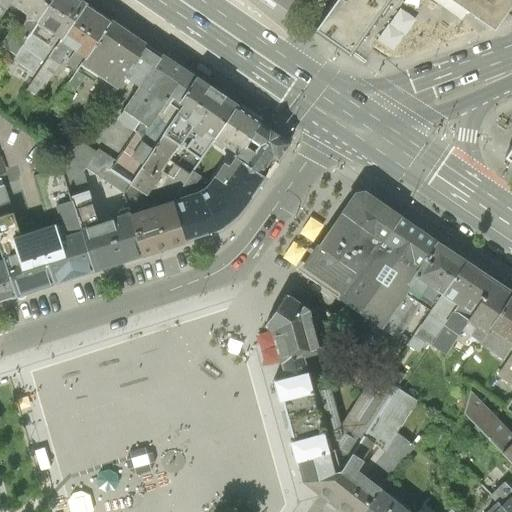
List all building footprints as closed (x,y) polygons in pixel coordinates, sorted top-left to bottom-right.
[(0,0),(0,23),(15,2),(15,0),(0,0)] [(55,0),(15,0),(15,2),(29,11),(29,19),(21,30),(14,26),(2,44),(18,54),(55,0)] [(91,0),(55,0),(18,54),(15,59),(37,74),(64,35),(67,36),(90,3),(91,0)] [(340,0),(319,31),(353,54),(391,0),(340,0)] [(509,14),(511,9),(511,0),(450,0),(491,28),(504,10),(509,14)] [(113,19),(90,3),(67,36),(64,40),(73,46),(78,49),(67,64),(77,71),(113,19)] [(115,17),(113,19),(77,71),(64,91),(73,96),(86,76),(94,81),(100,74),(120,88),(128,75),(150,44),(151,42),(115,17)] [(39,96),(73,46),(64,40),(67,36),(64,35),(37,74),(28,89),(39,96)] [(18,54),(2,44),(0,43),(0,42),(0,66),(7,71),(15,59),(18,54)] [(165,55),(150,44),(128,75),(142,85),(119,119),(137,132),(117,160),(103,180),(125,194),(132,184),(188,103),(183,100),(201,74),(167,51),(165,55)] [(243,102),(201,74),(183,100),(188,103),(132,184),(146,193),(192,128),(205,138),(209,131),(218,137),(243,102)] [(218,137),(215,143),(225,150),(229,144),(244,155),(252,144),(257,136),(269,120),(243,102),(218,137)] [(297,140),(269,120),(257,136),(266,143),(261,150),(252,144),(244,155),(272,175),(297,140)] [(215,143),(218,137),(209,131),(205,138),(192,128),(146,193),(132,184),(125,194),(131,207),(133,211),(175,198),(196,169),(215,143)] [(511,140),(502,156),(511,162),(511,140)] [(103,180),(117,160),(99,147),(96,151),(82,142),(71,157),(86,168),(103,180)] [(76,193),(91,189),(85,171),(86,168),(71,157),(63,152),(76,193)] [(272,175),(244,155),(236,166),(230,161),(212,186),(207,187),(179,197),(192,239),(224,229),(231,224),(239,218),(247,210),(272,175)] [(59,205),(73,200),(62,165),(23,178),(35,217),(48,213),(62,214),(59,205)] [(212,181),(196,169),(175,198),(179,197),(207,187),(212,181)] [(324,296),(335,303),(337,300),(378,241),(397,214),(359,188),(349,190),(297,266),(325,285),(324,296)] [(77,199),(86,228),(101,222),(91,189),(76,193),(77,199)] [(0,193),(0,216),(12,212),(6,191),(0,193)] [(192,239),(179,197),(175,198),(133,211),(146,256),(193,241),(192,239)] [(68,234),(42,242),(55,283),(99,269),(86,228),(77,199),(73,200),(59,205),(62,214),(68,234)] [(133,211),(131,207),(120,210),(122,215),(101,222),(86,228),(99,269),(146,256),(133,211)] [(0,237),(1,242),(19,296),(55,283),(42,242),(17,250),(13,238),(18,229),(12,212),(0,216),(0,237)] [(378,241),(414,266),(433,239),(397,214),(378,241)] [(461,259),(433,239),(414,266),(408,275),(413,277),(438,294),(461,259)] [(378,329),(413,277),(408,275),(414,266),(378,241),(337,300),(378,329)] [(0,301),(19,296),(1,242),(0,242),(0,301)] [(449,341),(491,280),(461,259),(438,294),(452,304),(425,343),(441,354),(449,341)] [(413,277),(378,329),(395,340),(419,304),(427,309),(438,294),(413,277)] [(468,336),(475,340),(483,328),(508,291),(491,280),(449,341),(460,348),(468,336)] [(511,294),(508,291),(483,328),(510,346),(511,347),(511,294)] [(308,310),(285,294),(261,327),(267,331),(275,364),(298,358),(319,352),(308,310)] [(438,294),(427,309),(405,345),(418,354),(425,343),(452,304),(438,294)] [(500,362),(510,346),(483,328),(475,340),(473,344),(500,362)] [(511,351),(495,377),(511,388),(511,351)] [(275,364),(279,377),(302,371),(298,358),(275,364)] [(293,461),(297,482),(329,474),(307,389),(302,371),(279,377),(267,380),(272,401),(278,400),(288,441),(284,442),(290,462),(293,461)] [(348,452),(392,387),(371,372),(339,423),(327,384),(307,389),(329,474),(333,473),(348,452)] [(392,387),(348,452),(360,461),(353,471),(378,490),(413,446),(395,433),(415,402),(392,387)] [(511,439),(511,438),(467,391),(452,405),(498,453),(511,439)] [(511,467),(511,439),(498,453),(511,467)] [(321,501),(336,511),(360,511),(378,490),(353,471),(360,461),(348,452),(333,473),(329,474),(297,482),(321,501)] [(511,511),(511,485),(511,486),(507,490),(509,494),(503,500),(499,497),(505,482),(493,469),(478,485),(494,502),(504,511),(511,511)] [(405,511),(378,490),(360,511),(405,511)] [(504,511),(494,502),(482,511),(504,511)]
